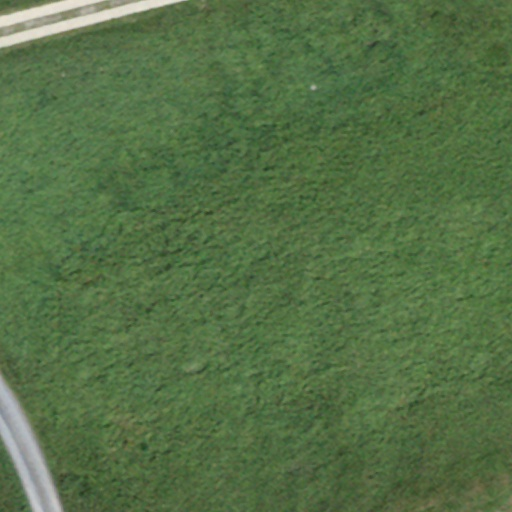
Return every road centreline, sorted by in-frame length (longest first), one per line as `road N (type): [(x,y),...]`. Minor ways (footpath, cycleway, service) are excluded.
road 1 (unclassified): [(0,38),(145,0)]
road 2 (track): [(0,388),(51,511)]
